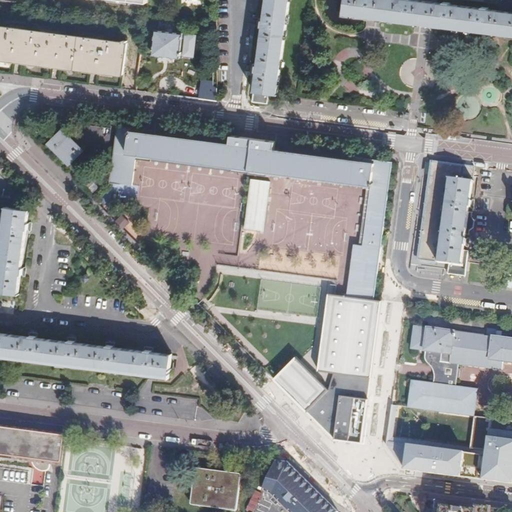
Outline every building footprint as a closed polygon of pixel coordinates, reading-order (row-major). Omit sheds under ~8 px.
[(266,0),(264,21),(262,21),(261,27),(263,27),(258,65),(256,65),(256,71),(257,71),(255,90),(252,90),(252,92),(267,94),(279,95),(279,94),(278,94),(289,0),(266,0)] [(345,0),(344,14),(423,25),(511,36),(511,12),(488,9),(488,8),(481,7),(481,9),(449,5),(450,4),(444,2),(443,4),(425,2),(411,0),(345,0)] [(18,13),(27,14),(27,4),(20,3),(18,13)] [(127,41),(123,41),(122,43),(0,26),(0,59),(123,75),(127,44),(126,44),(127,41)] [(184,34),(156,30),(153,55),(180,58),(184,34)] [(202,86),(200,99),(215,101),(215,89),(202,86)] [(267,94),(252,92),(251,102),(266,104),(267,94)] [(348,297),(374,300),(392,162),(366,159),(357,158),(356,161),(275,150),(276,142),(269,141),(255,140),(240,138),(231,136),(230,145),(155,135),(156,132),(118,127),(111,183),(133,186),(136,160),(151,162),(152,156),(226,166),(226,171),(271,177),(272,171),(374,185),(366,246),(360,245),(355,244),(348,297)] [(61,129),(47,144),(70,165),(85,151),(61,129)] [(152,156),(151,162),(226,171),(226,166),(152,156)] [(432,162),(419,260),(462,265),(465,246),(467,246),(467,239),(466,239),(470,208),(472,208),(473,200),(471,200),(474,181),(461,179),(462,165),(432,162)] [(272,171),(271,177),(367,189),(360,245),(366,246),(374,185),(272,171)] [(258,179),(251,228),(269,231),(276,182),(258,179)] [(31,211),(31,209),(5,206),(5,207),(6,208),(0,262),(0,291),(19,294),(20,293),(17,292),(20,274),(21,274),(22,268),(21,268),(26,228),(28,229),(29,223),(27,222),(28,211),(31,211)] [(502,291),(511,291),(511,275),(505,275),(502,291)] [(374,300),(348,297),(330,294),(317,370),(305,366),(298,361),(296,359),(281,373),(275,379),(308,412),(329,391),(335,373),(371,378),(381,301),(374,300)] [(0,312),(13,313),(14,301),(0,299),(0,312)] [(434,378),(433,381),(433,382),(434,385),(412,382),(409,410),(432,412),(474,418),(478,391),(457,388),(459,365),(502,371),(503,362),(511,362),(511,340),(495,338),(496,333),(486,331),(485,337),(452,333),(451,335),(443,335),(444,332),(427,329),(424,352),(425,352),(424,359),(424,363),(427,365),(441,367),(440,376),(438,376),(436,377),(434,378)] [(0,356),(167,378),(167,379),(168,380),(172,354),(170,353),(170,355),(153,353),(153,351),(146,350),(146,352),(114,348),(114,346),(108,346),(108,347),(76,343),(76,342),(69,341),(69,342),(37,338),(37,337),(31,336),(31,337),(0,332),(0,356)] [(431,372),(433,381),(434,378),(436,377),(438,376),(440,376),(441,367),(427,365),(427,366),(429,367),(430,370),(431,372)] [(336,439),(363,442),(366,414),(371,378),(335,373),(329,391),(308,412),(336,439)] [(66,431),(0,422),(0,459),(62,468),(66,431)] [(483,451),(389,437),(388,446),(403,470),(511,483),(511,431),(486,428),(483,451)] [(278,462),(264,492),(273,496),(289,511),(339,511),(290,462),(278,462)] [(196,467),(190,505),(237,511),(242,473),(196,467)] [(511,511),(440,502),(438,511),(511,511)]
